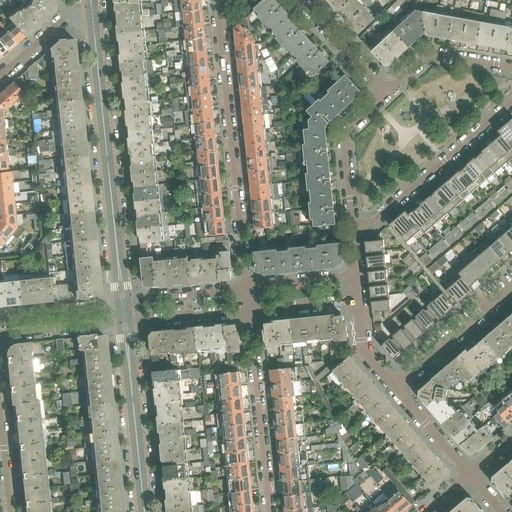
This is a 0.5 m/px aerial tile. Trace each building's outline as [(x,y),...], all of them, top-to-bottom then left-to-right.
[(55,8),(54,0),(33,0),(31,7),(25,12),(38,26),(54,11),(55,8)] [(202,10),(201,0),(182,0),(183,12),(202,10)] [(291,17),(280,6),(274,0),(265,0),(255,10),(259,14),(258,16),(269,28),(271,26),(275,31),(289,19),(291,17)] [(352,0),(326,0),(338,13),(352,0)] [(368,11),(365,8),(358,0),(352,0),(338,13),(358,34),(375,19),(368,11)] [(11,13),(5,6),(4,7),(0,1),(0,8),(8,17),(11,13)] [(405,13),(412,6),(407,1),(399,8),(405,13)] [(143,16),(142,4),(142,3),(141,3),(117,2),(117,3),(116,3),(116,10),(118,11),(118,19),(143,16)] [(38,26),(25,12),(22,9),(19,11),(18,10),(9,18),(15,25),(26,37),(38,26)] [(205,39),(202,10),(183,12),(184,22),(178,22),(178,27),(185,27),(186,41),(205,39)] [(478,45),(482,22),(472,21),(472,17),(471,16),(472,12),(469,11),(463,10),(462,19),(453,17),(449,40),(478,45)] [(510,29),(511,27),(501,26),(502,22),(500,22),(501,17),(498,17),(499,11),(491,10),(488,23),(482,22),(478,45),(507,50),(511,29),(510,29)] [(424,26),(421,23),(422,21),(420,20),(422,12),(415,11),(393,31),(409,48),(425,33),(425,30),(423,28),(424,26)] [(449,40),(453,17),(422,12),(420,20),(422,21),(421,23),(424,26),(423,28),(425,30),(425,33),(428,36),(449,40)] [(146,46),(143,17),(143,16),(118,19),(119,26),(117,27),(119,41),(121,41),(121,48),(146,46)] [(385,23),(381,18),(376,22),(381,27),(385,23)] [(309,40),(301,31),(289,19),(275,31),(273,33),(278,38),(277,40),(280,43),(287,51),(289,50),(293,54),(309,40)] [(251,37),(252,35),(244,27),(243,28),(239,24),(234,29),(238,61),(257,59),(256,54),(259,54),(258,44),(255,45),(255,41),(251,37)] [(26,37),(15,25),(7,32),(7,33),(17,44),(26,37)] [(17,44),(7,33),(7,32),(4,29),(2,31),(0,29),(0,41),(9,51),(17,44)] [(409,48),(393,31),(377,46),(369,38),(364,42),(372,50),(371,51),(387,68),(409,48)] [(369,37),(365,33),(360,37),(364,41),(369,37)] [(164,43),(163,35),(158,36),(158,40),(154,40),(155,44),(164,43)] [(208,66),(205,39),(186,41),(188,69),(208,66)] [(78,73),(75,40),(58,42),(50,49),(51,57),(52,57),(53,61),(54,75),(78,73)] [(329,62),(321,52),(309,40),(293,54),(298,60),(296,61),(307,73),(308,71),(313,76),(319,70),(329,62)] [(9,51),(0,41),(0,57),(1,59),(9,51)] [(147,75),(145,60),(147,59),(146,46),(121,48),(122,56),(121,56),(122,70),(124,70),(124,77),(147,75)] [(260,87),(258,73),(264,73),(263,67),(258,67),(257,59),(238,61),(241,89),(260,87)] [(39,77),(37,66),(35,63),(23,74),(25,76),(26,80),(29,80),(29,78),(36,77),(39,77)] [(211,94),(210,80),(208,66),(188,69),(189,78),(185,79),(185,78),(176,79),(177,84),(180,83),(190,83),(191,97),(211,94)] [(81,101),(78,73),(54,75),(57,103),(81,101)] [(150,102),(148,89),(147,75),(124,77),(125,83),(123,84),(125,98),(126,98),(127,105),(150,102)] [(359,91),(346,76),(335,87),(330,91),(332,93),(326,98),(340,112),(355,98),(354,96),(359,91)] [(26,96),(25,87),(18,78),(13,83),(23,94),(25,96),(26,96)] [(23,94),(13,83),(1,94),(11,105),(23,94)] [(268,109),(266,87),(260,88),(260,87),(241,89),(244,117),(263,115),(262,110),(268,109)] [(11,105),(1,94),(0,94),(0,110),(1,110),(6,110),(11,105)] [(214,122),(211,94),(191,97),(194,124),(214,122)] [(340,112),(326,98),(320,103),(319,101),(310,110),(315,116),(310,120),(311,131),(305,131),(306,140),(326,137),(325,128),(324,128),(326,125),(326,124),(327,125),(340,112)] [(84,129),(81,101),(57,103),(58,113),(53,114),(53,111),(46,111),(47,118),(58,117),(60,131),(84,129)] [(153,129),(151,116),(150,102),(127,105),(128,111),(126,111),(128,126),(129,126),(130,132),(153,129)] [(270,128),(269,115),(263,115),(244,117),(247,145),(266,143),(270,143),(269,136),(265,137),(264,129),(270,128)] [(173,127),(172,118),(162,119),(163,128),(173,127)] [(39,133),(39,127),(42,126),(41,122),(38,122),(33,122),(35,134),(39,133)] [(217,150),(214,122),(194,124),(197,152),(217,150)] [(511,131),(506,125),(502,128),(502,129),(499,132),(501,135),(511,147),(511,131)] [(87,157),(84,129),(60,131),(55,132),(56,144),(61,144),(63,159),(87,157)] [(154,144),(153,135),(162,134),(161,129),(153,130),(153,129),(130,132),(131,139),(129,139),(131,153),(132,153),(133,159),(156,157),(160,157),(159,144),(154,144)] [(511,147),(501,135),(497,139),(498,139),(494,143),(510,160),(511,158),(511,147)] [(329,165),(327,144),(326,137),(306,140),(307,145),(304,145),(306,161),(308,161),(309,167),(329,165)] [(6,154),(4,139),(0,139),(0,169),(8,169),(6,158),(10,157),(17,156),(16,150),(9,151),(10,154),(6,154)] [(269,171),(267,157),(266,143),(247,145),(249,173),(269,171)] [(510,160),(494,143),(491,146),(490,145),(486,148),(502,167),(510,160)] [(47,160),(46,155),(41,155),(40,147),(35,147),(37,162),(38,162),(48,160),(47,160)] [(502,167),(486,148),(482,152),(482,153),(479,156),(494,174),(502,167)] [(220,178),(217,150),(197,152),(200,180),(220,178)] [(494,174),(479,156),(475,159),(475,158),(470,162),(486,180),(494,174)] [(89,183),(87,157),(63,159),(63,168),(59,168),(60,173),(64,173),(65,180),(61,181),(61,187),(65,186),(65,185),(89,183)] [(157,172),(156,158),(156,157),(133,159),(134,167),(132,167),(134,181),(135,181),(136,187),(159,185),(158,179),(162,179),(162,171),(157,172)] [(49,168),(48,160),(38,162),(38,165),(39,173),(45,172),(44,168),(49,168)] [(486,180),(470,162),(466,165),(467,166),(463,169),(479,187),(486,180)] [(332,194),(330,173),(329,165),(309,167),(310,174),(307,174),(309,190),(311,189),(312,196),(332,194)] [(479,187),(463,169),(460,172),(459,171),(455,175),(471,194),(479,187)] [(272,199),(269,171),(249,173),(252,201),(272,199)] [(0,172),(0,183),(12,182),(11,172),(0,172)] [(45,189),(45,179),(50,179),(50,178),(56,177),(56,174),(38,175),(40,189),(45,189)] [(471,194),(455,175),(451,179),(448,182),(463,200),(471,194)] [(223,206),(220,178),(200,180),(203,208),(223,206)] [(12,182),(0,183),(0,194),(13,193),(12,182)] [(463,200),(448,182),(444,186),(444,185),(439,188),(455,207),(463,200)] [(92,211),(89,183),(65,185),(65,186),(67,199),(68,213),(92,211)] [(169,209),(168,199),(163,199),(162,185),(159,185),(136,187),(136,194),(135,194),(136,209),(138,209),(139,215),(165,212),(164,210),(169,209)] [(500,196),(507,190),(504,186),(497,192),(500,196)] [(455,207),(439,188),(435,192),(436,193),(432,196),(448,213),(455,207)] [(503,200),(510,194),(507,190),(500,196),(503,200)] [(493,202),(500,196),(497,192),(490,198),(493,202)] [(13,193),(0,194),(0,205),(14,204),(13,193)] [(50,201),(49,194),(42,194),(43,202),(50,201)] [(335,224),(333,202),(332,194),(312,196),(313,203),(311,203),(312,219),(315,219),(315,226),(324,225),(335,224)] [(448,213),(432,196),(429,199),(428,198),(424,202),(440,220),(448,213)] [(496,206),(503,200),(500,196),(493,202),(496,206)] [(292,208),(291,199),(290,197),(284,198),(285,209),(292,208)] [(274,218),(272,199),(252,201),(255,229),(268,228),(280,227),(279,217),(274,218)] [(484,209),(491,203),(488,200),(481,206),(484,209)] [(440,220),(424,202),(420,205),(420,206),(417,209),(432,227),(440,220)] [(488,213),(495,207),(491,203),(484,209),(488,213)] [(14,204),(0,205),(0,216),(15,215),(14,204)] [(226,234),(223,206),(203,208),(205,227),(200,227),(201,237),(226,234)] [(477,215),(484,209),(481,206),(474,212),(477,215)] [(432,227),(417,209),(413,212),(413,211),(409,214),(406,212),(421,230),(424,234),(432,227)] [(481,219),(488,213),(484,209),(477,215),(481,219)] [(95,239),(92,211),(68,213),(70,227),(71,241),(95,239)] [(166,227),(165,212),(139,215),(139,222),(138,222),(139,236),(141,236),(141,243),(147,242),(164,241),(163,227),(166,227)] [(421,230),(406,212),(402,215),(402,214),(398,218),(414,236),(421,230)] [(469,223),(476,217),(473,213),(466,219),(469,223)] [(38,214),(26,215),(26,220),(33,219),(35,231),(39,231),(38,214)] [(16,226),(15,215),(0,216),(0,226),(11,235),(17,240),(26,229),(21,225),(16,226)] [(472,226),(479,220),(476,217),(469,223),(472,226)] [(414,236),(398,218),(393,221),(394,222),(390,226),(406,243),(414,236)] [(462,229),(469,223),(466,219),(459,225),(462,229)] [(511,225),(509,222),(501,229),(511,241),(511,225)] [(465,232),(472,226),(469,223),(462,229),(465,232)] [(0,245),(2,245),(11,235),(0,226),(0,245)] [(453,236),(460,230),(457,226),(450,232),(453,236)] [(511,241),(501,229),(493,235),(508,253),(511,249),(511,241)] [(457,240),(463,234),(460,230),(453,236),(457,240)] [(446,242),(453,236),(450,232),(443,238),(446,242)] [(384,251),(383,240),(381,240),(380,233),(370,241),(365,242),(366,248),(367,248),(367,251),(366,251),(366,253),(382,251),(384,251)] [(508,253),(493,235),(485,242),(501,260),(506,257),(505,256),(508,253)] [(231,270),(230,252),(224,253),(224,249),(229,248),(228,240),(226,240),(226,236),(216,237),(217,241),(218,256),(218,258),(220,279),(230,278),(230,270),(231,270)] [(450,246),(457,240),(453,236),(446,242),(450,246)] [(98,267),(97,253),(95,239),(71,241),(72,252),(63,253),(64,256),(70,255),(72,255),(74,269),(98,267)] [(438,249),(445,243),(442,239),(435,245),(438,249)] [(167,287),(165,260),(155,261),(154,258),(152,258),(152,256),(148,256),(147,242),(141,243),(140,243),(144,279),(144,280),(145,285),(147,287),(161,285),(161,287),(167,287)] [(501,260),(485,242),(478,248),(493,266),(497,263),(497,264),(501,260)] [(210,243),(202,244),(203,251),(211,250),(210,243)] [(441,253),(448,247),(445,243),(438,249),(441,253)] [(342,262),(340,244),(326,245),(319,246),(319,248),(312,249),(314,269),(335,267),(335,266),(342,262)] [(431,255),(438,249),(435,245),(428,251),(431,255)] [(30,250),(25,247),(23,250),(21,253),(25,256),(28,254),(30,250)] [(314,269),(312,249),(305,250),(305,247),(290,249),(290,251),(284,252),(286,272),(314,269)] [(493,266),(478,248),(470,255),(486,274),(490,270),(489,269),(493,266)] [(190,284),(188,261),(188,258),(182,258),(182,254),(180,254),(180,249),(175,249),(176,255),(171,256),(171,259),(165,260),(167,287),(173,286),(173,284),(182,283),(184,283),(184,285),(190,284)] [(434,259),(441,253),(438,249),(431,255),(434,259)] [(286,272),(284,252),(276,253),(276,250),(270,251),(255,253),(257,271),(264,274),(265,274),(286,272)] [(386,266),(385,255),(383,255),(382,251),(366,253),(367,263),(368,263),(369,266),(368,266),(368,268),(384,266),(386,266)] [(422,263),(429,257),(426,253),(419,259),(422,263)] [(221,281),(220,279),(218,258),(199,260),(198,254),(194,254),(195,261),(188,261),(190,284),(198,283),(198,282),(213,280),(213,282),(221,281)] [(405,264),(412,258),(409,254),(402,260),(405,264)] [(486,274),(470,255),(462,262),(478,280),(481,276),(482,277),(486,274)] [(426,266),(433,260),(429,257),(422,263),(426,266)] [(409,268),(415,262),(412,258),(405,264),(409,268)] [(412,272),(419,266),(415,262),(409,268),(412,272)] [(478,280),(462,262),(454,269),(457,272),(473,290),(471,287),(475,283),(474,283),(478,280)] [(387,281),(386,270),(384,270),(384,266),(368,268),(369,278),(370,278),(370,281),(369,281),(369,283),(385,281),(387,281)] [(415,275),(422,269),(419,266),(412,272),(415,275)] [(101,288),(98,267),(74,269),(75,283),(55,285),(54,278),(49,278),(52,301),(91,297),(91,296),(98,295),(100,292),(100,288),(101,288)] [(403,279),(410,273),(407,269),(400,275),(403,279)] [(473,290),(457,272),(450,279),(466,297),(470,294),(469,293),(473,290)] [(407,283),(413,277),(410,273),(403,279),(407,283)] [(52,301),(49,278),(49,277),(17,281),(19,304),(52,301)] [(466,297),(450,279),(442,286),(458,304),(459,303),(459,302),(461,300),(462,301),(466,297)] [(0,306),(19,304),(17,281),(0,282),(0,306)] [(389,296),(388,285),(385,285),(385,281),(369,283),(370,293),(372,292),(372,295),(371,296),(371,298),(387,296),(389,296)] [(406,296),(413,290),(410,286),(403,292),(406,296)] [(455,307),(439,288),(431,295),(447,314),(451,310),(450,309),(452,307),(453,308),(455,307)] [(409,299),(416,293),(413,290),(406,296),(409,299)] [(447,314),(431,295),(423,302),(428,308),(439,321),(440,319),(440,318),(442,316),(443,317),(447,314)] [(391,311),(389,300),(387,300),(387,296),(371,298),(372,307),(373,307),(373,310),(372,310),(373,321),(382,320),(381,312),(384,311),(385,320),(391,315),(391,311)] [(439,321),(428,308),(425,311),(424,309),(415,317),(417,318),(427,330),(429,329),(428,328),(431,326),(431,327),(439,321)] [(347,340),(345,322),(344,323),(343,319),(340,316),(334,317),(334,315),(318,317),(320,340),(333,338),(333,341),(347,340)] [(320,340),(318,317),(290,320),(293,342),(306,341),(307,346),(307,348),(311,347),(311,340),(320,340)] [(427,330),(417,318),(414,321),(412,319),(404,326),(405,328),(416,340),(418,339),(417,338),(419,336),(420,337),(427,330)] [(293,342),(290,320),(273,322),(273,323),(268,324),(265,327),(266,331),(264,331),(266,348),(280,347),(279,344),(293,342)] [(511,345),(511,326),(506,320),(506,321),(504,320),(501,323),(501,324),(484,339),(499,356),(511,345)] [(228,347),(225,327),(225,325),(217,326),(218,327),(203,329),(203,327),(195,328),(198,351),(213,349),(213,353),(210,353),(211,360),(219,360),(219,353),(227,353),(227,347),(228,347)] [(241,365),(238,333),(236,333),(235,325),(225,327),(228,347),(228,352),(227,353),(228,362),(225,362),(226,366),(227,366),(229,366),(230,366),(230,371),(240,370),(239,366),(241,365)] [(198,351),(195,328),(188,329),(188,330),(175,332),(175,330),(168,331),(170,351),(170,352),(170,358),(175,358),(175,354),(198,351)] [(416,340),(405,328),(402,331),(401,329),(393,336),(394,338),(405,350),(406,349),(406,348),(408,346),(409,347),(416,340)] [(170,351),(168,331),(153,333),(150,336),(152,354),(158,353),(162,353),(162,352),(170,351)] [(106,347),(105,339),(102,336),(96,337),(96,336),(77,338),(78,350),(83,350),(106,347)] [(405,350),(394,338),(391,340),(390,339),(384,344),(378,337),(375,339),(381,346),(393,360),(395,358),(394,358),(396,356),(397,356),(405,350)] [(477,375),(499,357),(499,356),(484,339),(482,339),(480,342),(479,343),(468,353),(466,351),(461,355),(477,375)] [(30,373),(28,350),(31,350),(30,343),(16,345),(14,345),(11,346),(9,348),(8,351),(7,353),(7,356),(9,375),(30,373)] [(110,375),(107,348),(106,347),(83,350),(86,378),(110,375)] [(477,375),(461,355),(431,381),(436,387),(448,390),(450,387),(453,384),(454,385),(461,380),(463,382),(466,379),(469,381),(476,375),(477,375)] [(369,378),(360,368),(351,357),(334,371),(341,379),(337,383),(337,384),(332,388),(334,390),(339,386),(344,382),(352,393),(369,378)] [(201,378),(200,370),(200,368),(181,370),(160,372),(154,373),(155,381),(156,381),(157,389),(155,389),(156,397),(179,394),(178,382),(178,381),(201,378)] [(297,379),(296,368),(291,368),(270,370),(273,399),(294,397),(293,387),(301,386),(301,379),(297,379)] [(241,391),(240,378),(241,378),(240,371),(217,374),(219,387),(216,388),(216,392),(219,392),(220,400),(243,398),(242,391),(241,391)] [(36,382),(36,379),(31,380),(30,373),(9,375),(12,404),(15,404),(41,401),(40,387),(42,386),(42,381),(36,382)] [(113,403),(110,375),(86,378),(88,399),(83,399),(83,406),(89,405),(89,406),(113,403)] [(491,384),(485,377),(482,380),(488,386),(491,384)] [(387,400),(378,389),(369,378),(352,393),(370,414),(387,400)] [(446,399),(448,390),(436,387),(431,381),(424,386),(425,387),(420,391),(420,396),(424,402),(427,405),(434,399),(446,399)] [(493,396),(487,390),(482,394),(488,400),(493,396)] [(182,422),(179,394),(156,397),(157,404),(158,404),(160,417),(158,417),(159,425),(182,422)] [(511,396),(509,394),(494,407),(499,413),(507,422),(509,420),(511,420),(511,418),(511,396)] [(487,403),(482,396),(476,402),(481,408),(487,403)] [(295,406),(294,397),(273,399),(276,426),(304,423),(302,410),(304,410),(303,405),(295,406)] [(244,418),(242,405),(243,405),(243,398),(220,400),(223,427),(245,424),(245,418),(244,418)] [(468,420),(473,416),(464,405),(463,407),(458,411),(456,412),(451,406),(450,407),(447,403),(446,401),(446,399),(434,399),(427,405),(452,435),(469,421),(468,420)] [(405,420),(397,411),(387,400),(370,414),(388,434),(405,420)] [(43,401),(41,401),(15,404),(18,433),(40,430),(38,419),(43,418),(43,421),(49,420),(49,415),(44,416),(43,401)] [(115,431),(113,403),(89,406),(92,433),(115,431)] [(507,422),(499,413),(495,418),(504,429),(509,424),(507,422)] [(422,440),(414,430),(405,420),(388,434),(405,454),(422,440)] [(346,434),(339,421),(335,424),(336,427),(340,433),(341,436),(346,434)] [(487,443),(478,432),(469,421),(452,435),(463,448),(464,448),(468,453),(474,453),(478,450),(478,451),(487,443)] [(187,430),(186,422),(182,422),(159,425),(160,432),(161,432),(163,445),(161,445),(162,452),(185,450),(184,436),(194,435),(194,429),(187,430)] [(317,440),(317,436),(305,437),(304,423),(276,426),(279,455),(307,452),(306,442),(317,440)] [(246,444),(245,431),(246,431),(245,424),(223,427),(226,453),(248,451),(247,444),(246,444)] [(340,433),(336,427),(329,427),(326,430),(326,435),(337,434),(340,433)] [(492,439),(483,427),(478,432),(487,443),(492,439)] [(43,459),(40,431),(40,430),(18,433),(21,461),(43,459)] [(118,459),(115,431),(92,433),(94,461),(118,459)] [(347,447),(343,440),(341,436),(340,433),(337,434),(339,443),(311,446),(312,451),(342,448),(347,447)] [(75,447),(74,438),(66,439),(67,447),(75,447)] [(440,462),(431,451),(422,440),(405,454),(424,476),(440,462)] [(353,459),(348,449),(347,447),(342,448),(344,462),(348,462),(355,461),(353,459)] [(188,478),(185,450),(162,452),(163,460),(164,459),(165,466),(166,473),(164,473),(165,480),(188,478)] [(249,471),(248,458),(249,458),(248,451),(226,453),(229,480),(251,477),(250,471),(249,471)] [(304,460),(308,460),(307,452),(279,455),(282,483),(310,480),(309,466),(315,465),(315,461),(305,462),(304,460)] [(46,488),(43,460),(43,459),(21,461),(24,490),(46,488)] [(121,486),(120,473),(118,459),(94,461),(96,475),(82,477),(83,480),(96,478),(97,489),(121,486)] [(511,459),(503,468),(511,479),(511,459)] [(366,469),(358,460),(355,462),(359,469),(366,469)] [(359,469),(355,462),(355,461),(348,462),(350,475),(355,475),(359,469)] [(447,476),(447,471),(443,466),(444,466),(440,462),(424,476),(428,481),(427,482),(433,490),(443,481),(443,480),(447,476)] [(509,487),(511,484),(511,479),(503,468),(492,477),(492,481),(505,497),(511,491),(511,490),(509,487)] [(384,479),(377,471),(370,476),(377,484),(384,479)] [(405,473),(399,478),(401,481),(402,479),(405,482),(410,478),(408,475),(407,476),(405,473)] [(252,497),(251,484),(252,484),(251,477),(229,480),(232,506),(254,504),(253,497),(252,497)] [(191,506),(188,478),(165,480),(166,487),(167,487),(168,501),(167,501),(168,508),(191,506)] [(305,509),(303,487),(308,486),(310,483),(310,480),(282,483),(285,511),(305,509)] [(123,511),(121,486),(97,489),(99,511),(123,511)] [(48,511),(46,488),(24,490),(26,511),(48,511)] [(407,510),(412,505),(409,502),(407,499),(404,496),(401,493),(399,489),(398,488),(376,507),(380,511),(402,511),(406,509),(407,510)] [(340,508),(350,499),(345,493),(339,506),(340,508)] [(483,511),(471,498),(467,497),(455,508),(459,511),(483,511)] [(364,506),(358,499),(354,502),(360,509),(364,506)]
